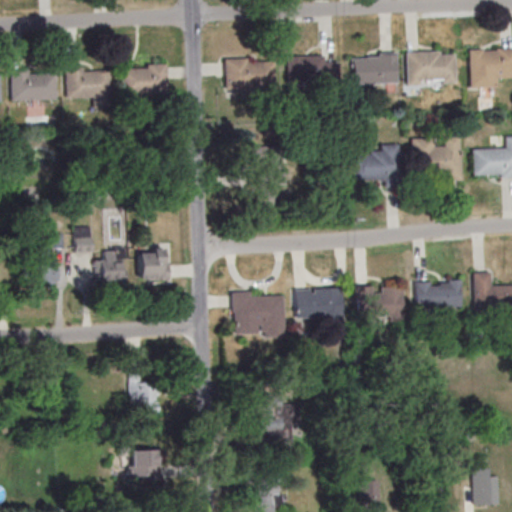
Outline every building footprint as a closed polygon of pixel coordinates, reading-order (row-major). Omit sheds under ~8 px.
[(464,48),(465,87),(492,86),(492,77),(509,76),(509,68),(511,68),(511,46),(491,47),(491,49),(478,49),(478,47),(464,48)] [(401,50),(402,84),(416,84),(415,79),(437,78),(437,82),(451,81),(450,53),(435,53),(435,49),(401,50)] [(344,58),(345,83),(394,81),(392,51),(375,52),(375,55),(357,56),(357,57),(344,58)] [(283,55),(284,80),(335,78),(334,60),(320,60),(320,54),(283,55)] [(270,61),(271,86),(222,88),(221,58),(242,57),(243,61),(257,60),(257,61),(270,61)] [(162,62),(163,92),(117,94),(116,68),(143,66),(143,63),(162,62)] [(61,67),(63,95),(89,94),(90,106),(108,105),(106,69),(79,70),(79,66),(61,67)] [(6,69),(7,99),(52,97),(51,71),(24,72),(24,68),(6,69)] [(511,135),(511,176),(496,177),(496,173),(468,174),(467,148),(501,146),(500,135),(511,135)] [(454,136),(456,178),(436,179),(436,174),(408,176),(406,138),(429,137),(430,145),(440,145),(440,137),(454,136)] [(351,179),(397,179),(397,144),(378,144),(378,153),(351,153),(351,179)] [(247,164),(257,164),(258,205),(275,205),(275,184),(283,184),(283,147),(247,147),(247,164)] [(73,251),(91,251),(91,235),(73,235),(73,251)] [(48,243),(27,243),(28,284),(55,284),(55,252),(48,252),(48,243)] [(102,259),(93,259),(93,281),(123,280),(122,247),(102,247),(102,259)] [(165,279),(165,248),(137,248),(137,279),(165,279)] [(468,272),(470,309),(511,306),(511,282),(485,284),(485,271),(468,272)] [(413,308),(458,308),(458,280),(413,280),(413,308)] [(349,285),(351,317),(385,315),(385,320),(399,320),(398,285),(376,286),(376,291),(368,292),(367,284),(349,285)] [(340,320),(340,288),(293,288),(293,320),(340,320)] [(249,295),(249,291),(230,291),(231,334),(262,334),(262,337),(283,337),(282,294),(249,295)] [(155,412),(155,373),(128,373),(128,404),(135,404),(135,412),(155,412)] [(268,430),(268,437),(280,437),(280,393),(251,393),(251,430),(268,430)] [(157,449),(127,449),(127,479),(157,479),(157,449)] [(280,506),(280,476),(253,476),(253,511),(273,511),(273,506),(280,506)] [(360,480),(360,507),(377,507),(377,480),(360,480)]
